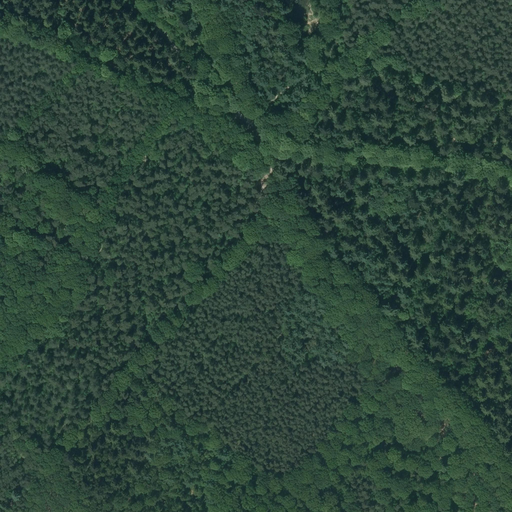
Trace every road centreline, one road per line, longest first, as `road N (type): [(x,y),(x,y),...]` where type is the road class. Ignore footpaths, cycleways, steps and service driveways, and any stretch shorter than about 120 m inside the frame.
road 1 (unknown): [(511,142),(469,140),(428,107),(332,138),(281,138),(246,172),(187,140),(168,142),(143,161),(125,152),(103,112),(63,93),(71,63),(63,49),(0,24)]
road 2 (unclassified): [(142,0),(241,122),(272,143),(511,170)]
road 3 (track): [(246,126),(268,89),(330,55),(342,0)]
